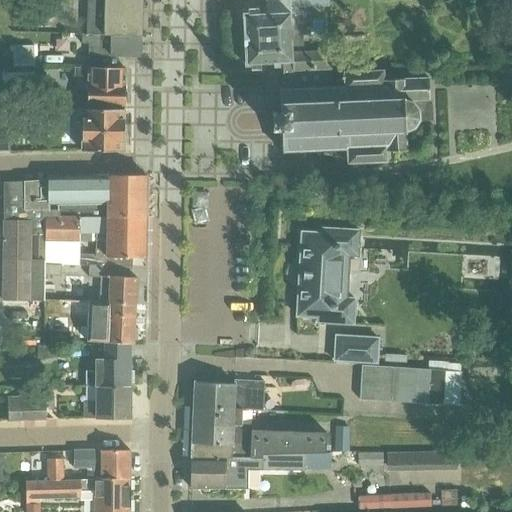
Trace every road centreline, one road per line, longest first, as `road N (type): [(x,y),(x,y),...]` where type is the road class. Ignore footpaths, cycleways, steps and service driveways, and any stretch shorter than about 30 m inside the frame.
road 1 (tertiary): [(161,435),(171,361),(173,166)]
road 2 (residential): [(173,166),(0,170)]
road 3 (tertiary): [(173,166),(181,0)]
road 4 (residential): [(0,441),(161,435)]
